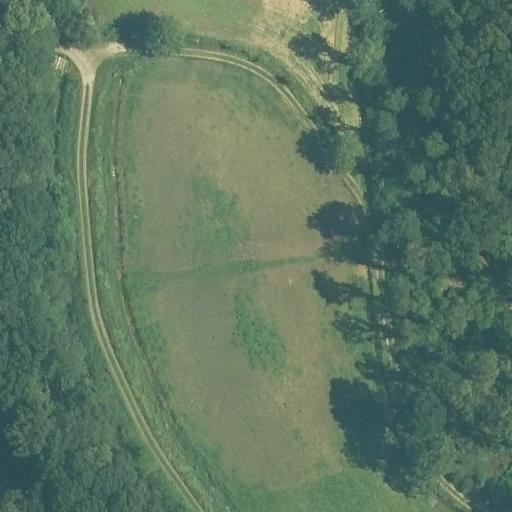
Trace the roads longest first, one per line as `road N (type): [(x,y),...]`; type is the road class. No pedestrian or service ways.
road 1 (track): [(493,511),(422,456),(405,410),(378,247),(355,186),(268,73),(222,55),(36,42)]
road 2 (track): [(193,511),(143,433),(93,311),(81,170),(89,44)]
road 3 (track): [(378,247),(471,207),(511,200)]
